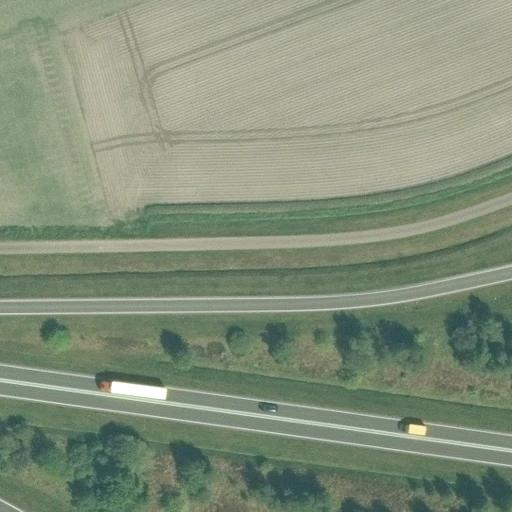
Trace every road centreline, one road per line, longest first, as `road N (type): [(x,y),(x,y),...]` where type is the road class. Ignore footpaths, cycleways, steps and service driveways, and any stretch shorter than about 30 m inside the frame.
road 1 (unclassified): [(511,196),(410,229),(326,241),(0,249)]
road 2 (trunk): [(511,451),(0,381)]
road 3 (trunk): [(511,272),(298,304),(0,310)]
